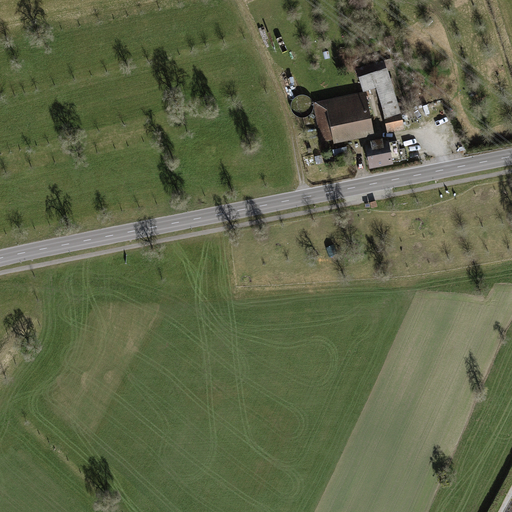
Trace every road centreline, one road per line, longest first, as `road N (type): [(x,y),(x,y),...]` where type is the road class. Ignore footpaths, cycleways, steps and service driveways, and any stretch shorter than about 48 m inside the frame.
road 1 (tertiary): [(0,258),(511,157)]
road 2 (track): [(238,0),(288,118),(305,197)]
